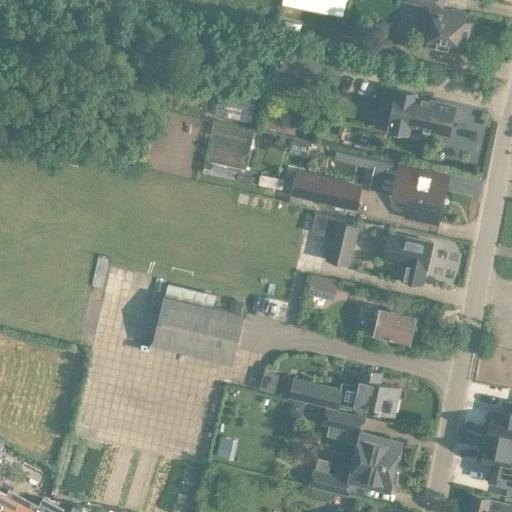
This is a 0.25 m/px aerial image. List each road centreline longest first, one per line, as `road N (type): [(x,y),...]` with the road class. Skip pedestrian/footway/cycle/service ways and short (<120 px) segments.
road 1 (unclassified): [(426,511),(472,303)]
road 2 (unclassified): [(472,303),(511,123)]
